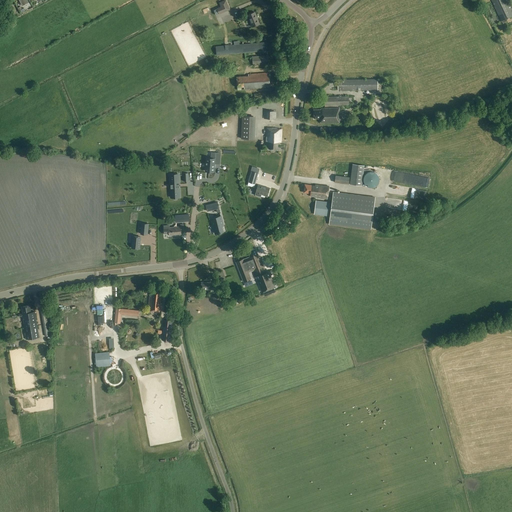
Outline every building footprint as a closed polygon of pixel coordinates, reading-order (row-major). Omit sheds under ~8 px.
[(224,0),(219,2),(221,7),(223,12),(230,9),(225,0),(224,0)] [(511,11),(506,0),(497,0),(493,2),(501,20),(501,21),(511,15),(511,11)] [(252,27),(260,24),(255,11),(247,15),(252,27)] [(267,42),(239,44),(239,41),(234,42),(234,45),(216,46),(217,55),(268,51),(267,42)] [(253,65),(269,63),(268,55),(252,56),(253,65)] [(244,88),(271,87),(270,72),(265,72),(265,73),(262,74),(262,72),(248,73),(248,76),(237,76),(238,87),(244,86),(244,88)] [(378,89),(377,79),(338,80),(338,90),(378,89)] [(349,105),(349,103),(349,96),(324,97),(325,105),(349,105)] [(321,109),(313,109),(314,119),(320,118),(320,123),(340,123),(339,108),(321,108),(321,109)] [(275,119),(276,111),(264,110),(264,118),(275,119)] [(242,116),(241,138),(255,138),(256,116),(242,116)] [(267,127),(266,143),(269,143),(268,149),(278,150),(278,142),(281,142),(282,129),(277,129),(277,128),(267,127)] [(207,158),(206,171),(207,171),(214,172),(214,164),(214,158),(211,158),(210,158),(207,158)] [(350,178),(352,164),(333,162),(332,176),(350,178)] [(353,164),(350,184),(362,186),(364,165),(353,164)] [(252,171),(248,182),(255,184),(258,173),(252,171)] [(371,188),(372,188),(373,187),(374,187),(375,187),(376,186),(377,185),(378,184),(378,183),(379,183),(379,182),(379,181),(379,180),(379,178),(379,177),(378,176),(378,175),(377,174),(377,173),(376,173),(375,172),(374,172),(373,171),(372,171),(371,171),(370,171),(369,172),(368,172),(367,172),(366,173),(365,174),(365,175),(364,175),(364,176),(363,177),(363,178),(363,179),(363,180),(363,181),(364,182),(364,183),(365,184),(365,185),(366,186),(367,186),(368,187),(369,187),(370,187),(371,188)] [(169,174),(169,185),(170,185),(170,188),(169,188),(170,198),(181,198),(180,187),(179,187),(179,184),(180,184),(179,173),(169,174)] [(390,183),(389,194),(404,195),(405,193),(410,193),(410,189),(406,189),(406,184),(390,183)] [(258,184),(255,192),(256,193),(255,195),(260,197),(261,194),(267,196),(269,188),(258,184)] [(310,196),(317,197),(327,199),(329,187),(315,185),(315,186),(305,185),(304,192),(311,193),(310,196)] [(319,215),(330,216),(329,223),(371,229),(375,197),(333,192),(332,202),(321,201),(320,202),(319,202),(318,203),(317,203),(317,204),(316,204),(316,205),(316,206),(315,207),(315,208),(315,209),(315,210),(316,211),(316,212),(317,213),(318,214),(319,214),(319,215)] [(218,202),(205,205),(207,211),(220,208),(218,202)] [(221,216),(210,218),(214,234),(224,232),(222,226),(224,226),(221,216)] [(141,223),(140,234),(147,235),(149,224),(141,223)] [(184,231),(184,224),(180,224),(180,226),(170,227),(169,225),(164,226),(164,234),(169,233),(169,235),(181,234),(181,231),(184,231)] [(141,236),(132,235),(131,248),(140,249),(141,236)] [(259,257),(256,248),(248,251),(250,257),(244,259),(244,258),(236,261),(244,281),(251,279),(249,273),(254,271),(262,291),(275,286),(270,271),(266,272),(260,256),(259,257)] [(215,292),(215,285),(211,285),(211,282),(202,282),(202,289),(206,289),(211,289),(210,292),(215,292)] [(161,313),(163,295),(161,295),(162,285),(153,284),(152,291),(150,291),(148,311),(161,313)] [(31,312),(30,305),(23,306),(24,313),(22,313),(22,314),(20,314),(20,317),(23,316),(26,340),(40,338),(36,311),(31,312)] [(45,336),(51,335),(46,309),(41,310),(45,336)] [(116,309),(115,322),(120,323),(121,314),(138,316),(139,311),(116,309)] [(170,340),(172,321),(164,320),(162,339),(170,340)]
